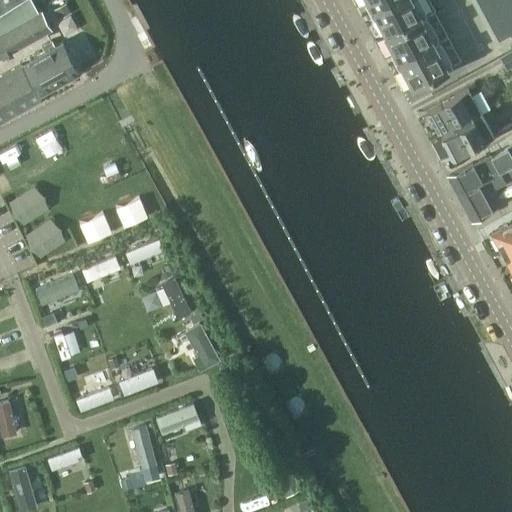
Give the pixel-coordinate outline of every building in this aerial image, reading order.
[(39,11),(31,0),(0,0),(0,57),(52,29),(42,10),(39,11)] [(511,0),(366,0),(372,9),(388,0),(475,0),(497,40),(510,33),(511,37),(511,0)] [(430,0),(388,0),(372,9),(385,34),(384,34),(384,35),(426,12),(424,8),(432,4),(430,0)] [(426,12),(384,35),(398,60),(438,38),(425,14),(426,13),(426,12)] [(438,38),(398,60),(412,86),(452,64),(438,38)] [(39,95),(80,72),(62,40),(0,74),(0,122),(42,99),(39,95)] [(440,128),(442,131),(482,109),(468,85),(427,108),(439,129),(440,128)] [(482,109),(442,131),(445,137),(443,138),(453,157),(495,134),(482,109)] [(447,175),(458,193),(482,180),(498,171),(511,163),(511,143),(489,157),(487,153),(447,175)] [(511,163),(498,171),(503,182),(505,186),(511,182),(511,163)] [(494,187),(503,182),(498,171),(482,180),(458,193),(472,219),(496,206),(485,187),(492,183),(494,187)] [(47,208),(32,185),(7,201),(22,224),(47,208)] [(147,217),(139,198),(116,207),(123,226),(147,217)] [(111,233),(102,213),(79,223),(88,243),(111,233)] [(511,218),(488,232),(498,251),(511,243),(511,218)] [(63,241),(49,219),(24,235),(39,257),(63,241)] [(162,250),(158,238),(125,251),(130,263),(162,250)] [(511,243),(498,251),(508,269),(511,266),(511,243)] [(120,268),(115,255),(80,269),(85,282),(120,268)] [(78,289),(72,275),(35,289),(40,304),(78,289)] [(191,313),(173,277),(161,283),(178,319),(191,313)] [(218,361),(197,323),(184,330),(197,354),(192,357),(199,371),(218,361)] [(60,354),(81,348),(74,325),(53,331),(60,354)] [(158,381),(152,367),(118,380),(124,395),(158,381)] [(114,398),(109,385),(74,399),(79,412),(114,398)] [(16,433),(9,400),(0,402),(0,435),(0,437),(16,433)] [(199,419),(192,403),(155,417),(161,433),(199,419)] [(156,464),(145,424),(130,428),(141,468),(156,464)] [(83,459),(78,447),(47,458),(51,470),(83,459)] [(301,488),(287,462),(272,471),(285,496),(301,488)] [(18,511),(36,507),(24,465),(7,470),(18,511)] [(193,511),(188,489),(173,493),(178,511),(193,511)]
